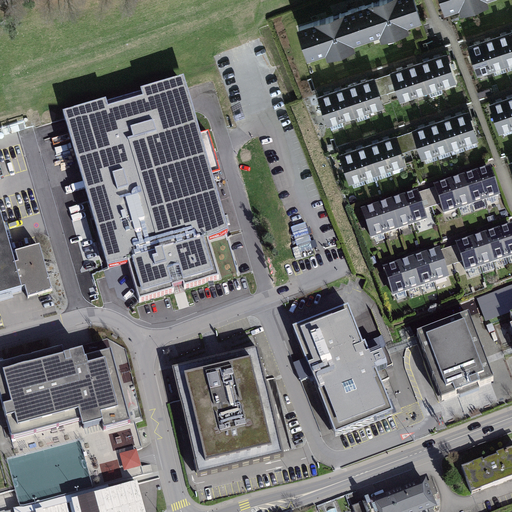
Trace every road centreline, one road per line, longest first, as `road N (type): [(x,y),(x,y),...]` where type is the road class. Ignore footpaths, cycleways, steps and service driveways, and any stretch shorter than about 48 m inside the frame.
road 1 (primary): [(511,417),(252,511)]
road 2 (residential): [(511,196),(456,47),(427,0)]
road 3 (residential): [(140,340),(339,268)]
road 4 (residential): [(140,340),(182,511)]
road 5 (unknown): [(86,315),(36,152)]
road 6 (residential): [(0,339),(96,315),(140,340)]
